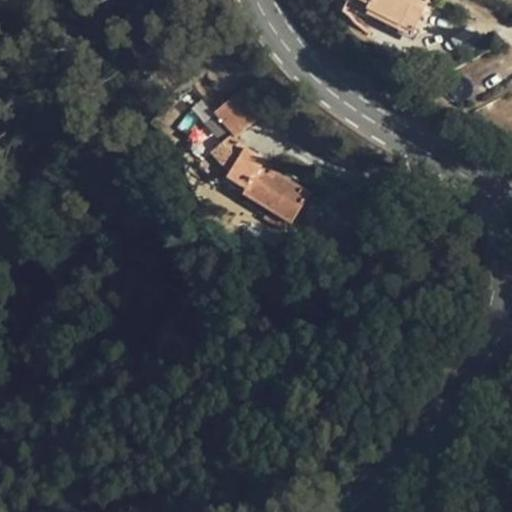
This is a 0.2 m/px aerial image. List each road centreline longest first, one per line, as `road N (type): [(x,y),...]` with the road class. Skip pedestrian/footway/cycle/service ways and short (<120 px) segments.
road 1 (tertiary): [(263,0),(307,65),(469,182),(502,226),(511,255)]
road 2 (tertiary): [(511,336),(366,511)]
